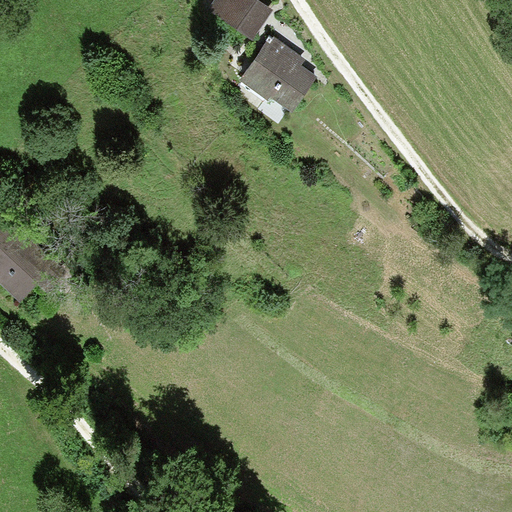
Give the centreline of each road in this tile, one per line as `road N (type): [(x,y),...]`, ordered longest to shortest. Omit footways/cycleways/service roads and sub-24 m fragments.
road 1 (track): [(294,0),(419,173),(492,252),(511,257)]
road 2 (track): [(0,346),(169,511)]
